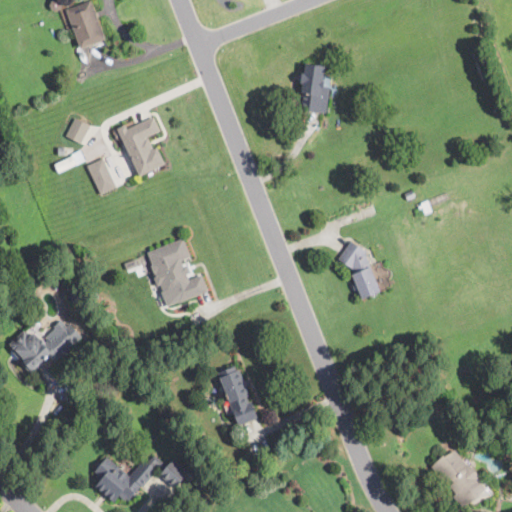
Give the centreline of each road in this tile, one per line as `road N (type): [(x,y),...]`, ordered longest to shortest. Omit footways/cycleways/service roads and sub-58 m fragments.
road 1 (residential): [(389,511),(181,0)]
road 2 (residential): [(0,483),(32,511),(199,43)]
